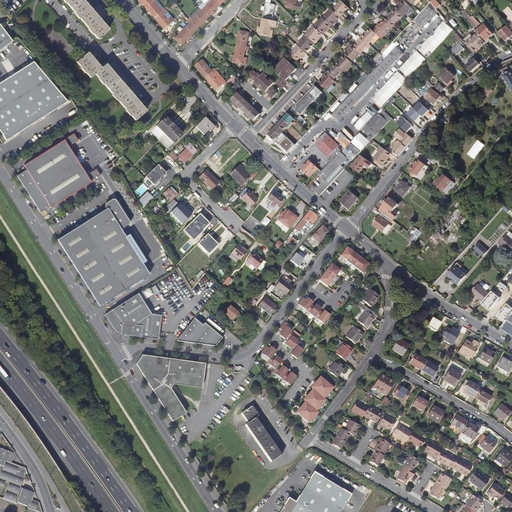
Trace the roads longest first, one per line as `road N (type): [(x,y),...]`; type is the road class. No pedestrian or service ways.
road 1 (residential): [(511,52),(439,114),(347,229)]
road 2 (residential): [(118,355),(0,170)]
road 3 (motorway): [(131,511),(0,335)]
road 4 (motorway): [(0,361),(111,511)]
road 5 (unclassified): [(216,511),(118,355)]
road 6 (residential): [(511,440),(369,354)]
road 7 (residential): [(118,355),(148,346),(238,355),(265,330)]
road 8 (residential): [(233,125),(347,229)]
road 9 (residential): [(233,125),(186,177),(227,221)]
